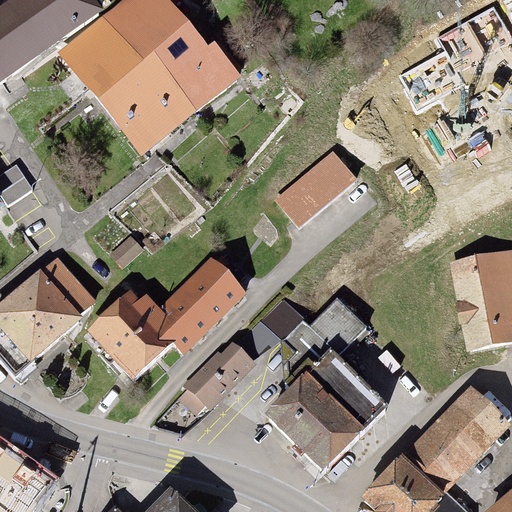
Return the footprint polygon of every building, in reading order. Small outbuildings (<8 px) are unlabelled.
[(90,0),(17,0),(0,12),(0,84),(101,15),(90,0)] [(90,102),(140,164),(197,119),(241,84),(214,51),(207,58),(200,49),(188,35),(161,3),(159,0),(136,0),(104,27),(58,63),(90,102)] [(335,158),(276,205),(298,233),(357,186),(335,158)] [(18,170),(0,181),(0,198),(9,212),(34,196),(18,170)] [(511,256),(455,266),(470,350),(511,342),(511,256)] [(133,292),(91,335),(138,380),(175,342),(189,357),(248,297),(211,262),(158,317),(133,292)] [(57,263),(0,310),(0,360),(13,375),(95,307),(57,263)] [(271,418),(325,470),(390,403),(343,359),(368,333),(337,303),(312,329),(287,305),(270,322),(318,368),(271,418)] [(231,343),(188,389),(211,410),(254,364),(231,343)] [(472,390),(364,500),(376,511),(458,511),(444,496),(511,429),(472,390)] [(0,448),(0,511),(33,511),(53,484),(0,448)] [(194,511),(172,491),(152,511),(123,511),(120,509),(117,511),(194,511)] [(511,511),(511,496),(491,511),(511,511)]
